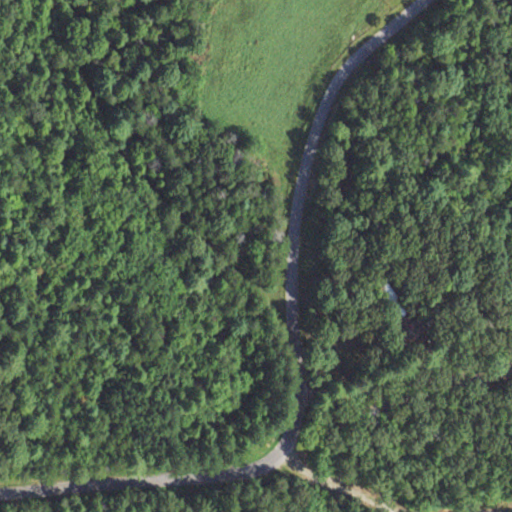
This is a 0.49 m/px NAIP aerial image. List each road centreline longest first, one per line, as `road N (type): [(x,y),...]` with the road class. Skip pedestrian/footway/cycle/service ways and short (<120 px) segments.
road 1 (residential): [(0,486),(238,467),(288,445),(300,396),(288,313),(297,184),(330,85),(357,41),(413,0)]
road 2 (residential): [(277,452),(390,511)]
